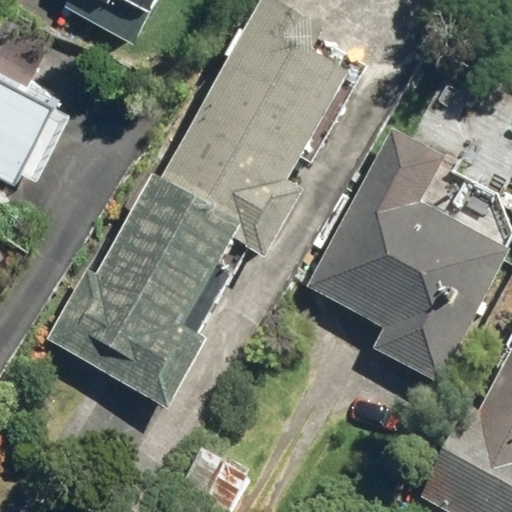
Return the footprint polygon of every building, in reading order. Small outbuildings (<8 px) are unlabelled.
[(132,0),(155,12),(161,0),(132,0)] [(326,47),(265,15),(164,186),(158,183),(99,283),(90,278),(49,347),(172,423),(213,353),(203,347),(251,263),(269,273),(308,204),(293,195),(305,173),(314,177),(374,77),(324,51),(326,47)] [(25,176),(39,184),(75,117),(60,109),(63,104),(32,88),(53,49),(0,20),(0,174),(19,185),(25,176)] [(449,169),(393,138),(308,296),(386,338),(374,359),(443,396),(511,269),(511,259),(425,212),(449,169)] [(412,503),(429,511),(511,511),(511,372),(484,424),(461,412),(412,503)] [(237,511),(253,484),(205,457),(173,511),(237,511)]
